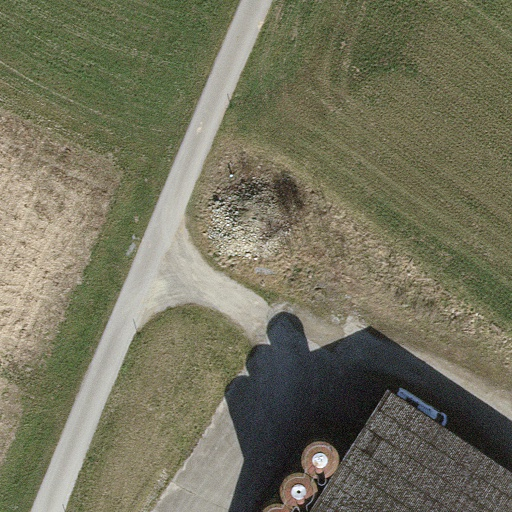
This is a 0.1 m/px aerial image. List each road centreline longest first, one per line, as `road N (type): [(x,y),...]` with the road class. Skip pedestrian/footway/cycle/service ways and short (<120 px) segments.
road 1 (track): [(47,511),(258,0)]
road 2 (track): [(511,440),(409,373),(300,352),(151,259)]
road 3 (track): [(213,511),(300,352)]
